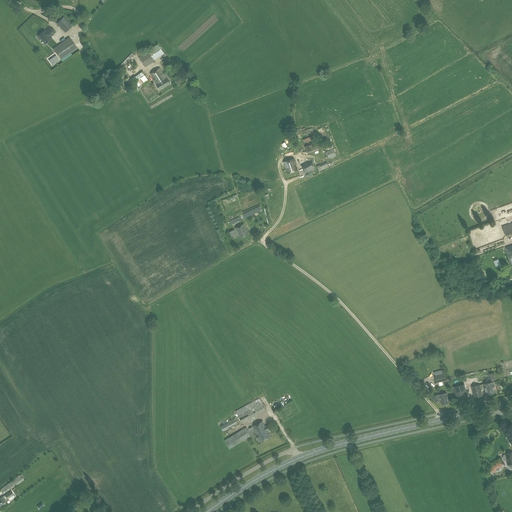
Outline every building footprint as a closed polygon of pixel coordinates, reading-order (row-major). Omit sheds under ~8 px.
[(72,26),(63,17),(56,24),(65,32),(72,26)] [(55,32),(50,27),(45,32),(44,31),(38,36),(45,43),(51,38),(50,37),(55,32)] [(70,38),(53,49),(60,59),(77,48),(70,38)] [(139,57),(145,66),(164,53),(158,44),(139,57)] [(134,56),(132,54),(126,59),(121,65),(123,67),(128,61),(134,56)] [(170,84),(167,79),(164,74),(163,74),(160,68),(150,74),(154,80),(153,80),(156,85),(159,90),(170,84)] [(142,72),(132,80),(138,88),(148,79),(142,72)] [(319,149),(317,142),(305,147),(307,153),(319,149)] [(336,156),(333,149),(326,152),(329,159),(336,156)] [(294,158),(284,162),(287,173),(298,170),(294,158)] [(312,160),(301,165),(305,174),(316,169),(312,160)] [(328,164),(326,162),(319,165),(317,166),(319,172),(329,167),(333,165),(332,162),(328,164)] [(249,212),(251,215),(261,210),(260,207),(249,212)] [(238,217),(230,221),(232,226),(240,222),(238,217)] [(244,224),(235,228),(240,238),(248,234),(244,224)] [(506,236),(511,233),(511,224),(503,228),(506,236)] [(434,372),(435,376),(436,383),(446,380),(445,373),(444,373),(443,370),(434,372)] [(489,381),(496,380),(494,373),(488,374),(489,381)] [(484,384),(480,385),(481,390),(485,389),(486,395),(495,393),(493,382),(484,384)] [(454,386),(457,399),(467,397),(464,384),(454,386)] [(482,396),(481,390),(480,385),(472,387),(474,397),(482,396)] [(435,402),(441,401),(442,405),(449,404),(447,393),(439,395),(434,396),(435,402)] [(245,406),(251,417),(265,410),(259,398),(245,406)] [(235,418),(220,426),(223,431),(237,423),(235,418)] [(253,426),(259,436),(257,438),(259,442),(261,441),(262,441),(271,437),(268,431),(271,429),(269,425),(265,427),(262,421),(253,426)] [(246,427),(224,440),(229,449),(251,436),(246,427)] [(248,429),(253,438),(257,436),(252,427),(248,429)] [(511,452),(505,454),(503,455),(503,457),(503,459),(505,461),(507,460),(508,465),(508,466),(509,467),(511,468),(511,452)] [(21,474),(0,489),(3,494),(24,479),(21,474)] [(15,496),(13,494),(11,491),(0,498),(0,505),(3,504),(6,501),(5,500),(8,498),(9,499),(15,496)]
